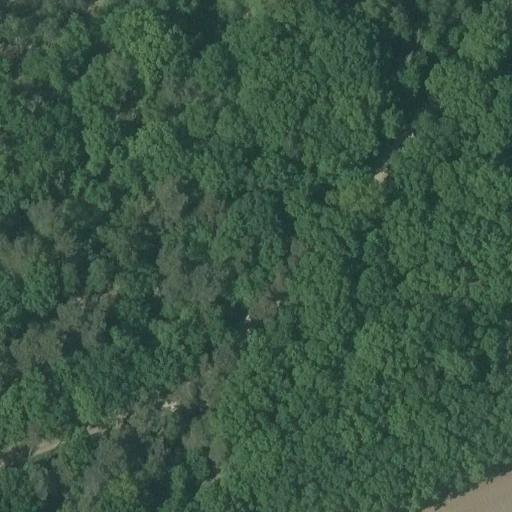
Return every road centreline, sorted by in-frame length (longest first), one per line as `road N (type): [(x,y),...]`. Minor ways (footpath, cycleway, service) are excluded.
road 1 (track): [(218,340),(507,0)]
road 2 (track): [(372,312),(362,355),(330,417),(254,511)]
road 3 (track): [(178,382),(372,312)]
road 4 (track): [(178,382),(0,474)]
road 5 (track): [(54,511),(178,382)]
road 6 (track): [(366,166),(372,312)]
road 7 (track): [(372,312),(511,277)]
